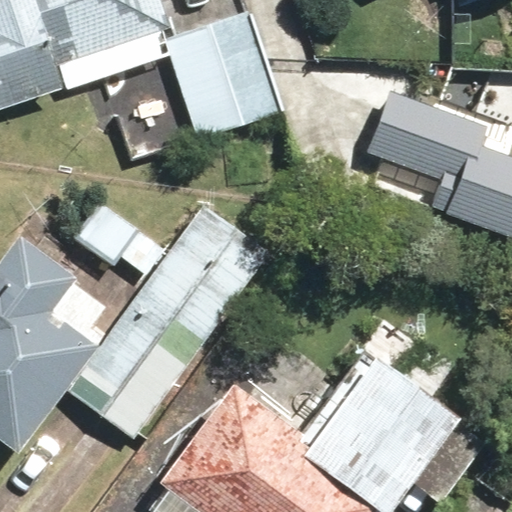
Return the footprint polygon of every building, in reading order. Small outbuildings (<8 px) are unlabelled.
[(0,0),(0,111),(160,61),(151,36),(160,33),(149,0),(0,0)] [(230,11),(160,33),(151,36),(160,61),(187,145),(265,120),(230,11)] [(356,155),(346,181),(511,243),(511,130),(506,129),(502,141),(379,94),(366,128),(356,155)] [(112,257),(143,279),(158,255),(90,207),(64,243),(103,270),(112,257)] [(191,208),(158,255),(143,279),(59,397),(124,443),(248,270),(231,258),(241,244),(191,208)] [(0,457),(1,458),(84,351),(37,315),(64,280),(6,235),(0,242),(0,457)] [(151,495),(138,511),(380,511),(441,431),(408,407),(443,361),(407,335),(396,349),(378,336),(295,447),(217,390),(200,413),(185,403),(156,442),(168,452),(142,488),(151,495)]
